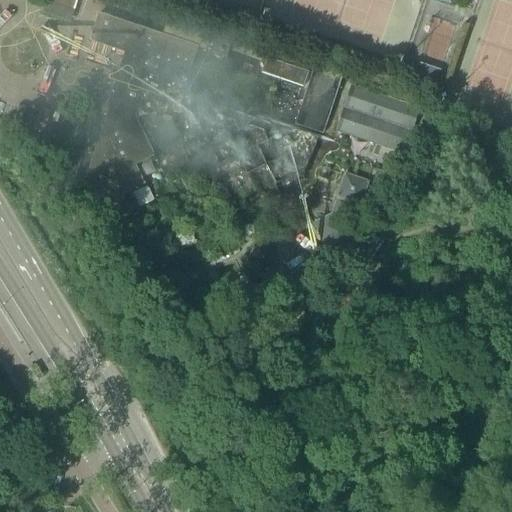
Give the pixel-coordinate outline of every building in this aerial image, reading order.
[(40,14),(69,24),(74,12),(73,12),(76,0),(44,0),(44,2),(45,2),(40,14)] [(314,131),(187,97),(186,95),(201,43),(97,15),(90,41),(124,51),(119,67),(110,69),(113,82),(84,190),(112,197),(145,189),(139,162),(152,159),(140,112),(176,121),(184,155),(212,148),(216,164),(241,158),(245,174),(268,168),(271,179),(289,175),(305,179),(316,140),(314,131)] [(19,64),(38,55),(30,39),(11,48),(19,64)] [(212,54),(225,58),(230,44),(217,39),(212,54)] [(295,125),(324,134),(340,79),(266,57),(262,73),(307,86),(295,125)] [(351,84),(336,132),(403,152),(418,105),(351,84)] [(37,130),(44,106),(10,97),(4,121),(37,130)] [(343,173),(338,199),(359,204),(365,178),(343,173)]
